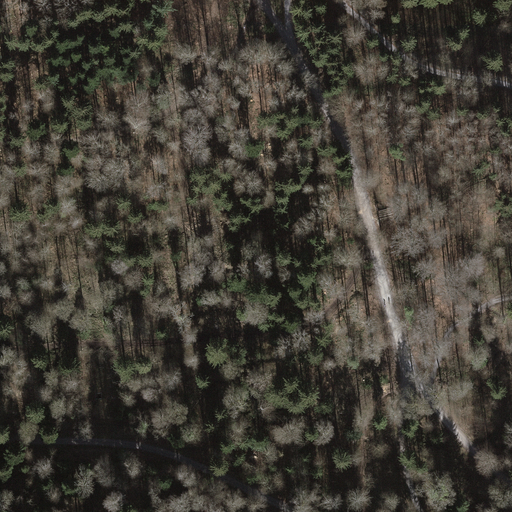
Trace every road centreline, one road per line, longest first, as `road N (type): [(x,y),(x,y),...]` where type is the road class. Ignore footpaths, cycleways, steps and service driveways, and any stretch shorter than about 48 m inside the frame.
road 1 (track): [(403,357),(355,170),(289,41)]
road 2 (track): [(0,142),(24,146),(48,130),(155,118),(213,75),(259,0)]
road 3 (track): [(0,439),(155,447),(293,511)]
road 4 (track): [(338,0),(420,66),(511,85)]
road 5 (track): [(403,357),(453,430),(511,483)]
road 6 (track): [(422,511),(403,458),(403,357)]
